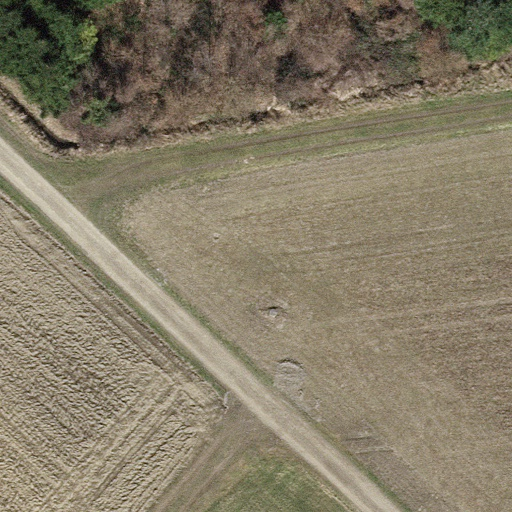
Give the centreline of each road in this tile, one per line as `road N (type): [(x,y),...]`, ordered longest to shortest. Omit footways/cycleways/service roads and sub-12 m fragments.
road 1 (track): [(375,511),(0,155)]
road 2 (track): [(40,195),(511,116)]
road 3 (track): [(190,511),(269,415)]
